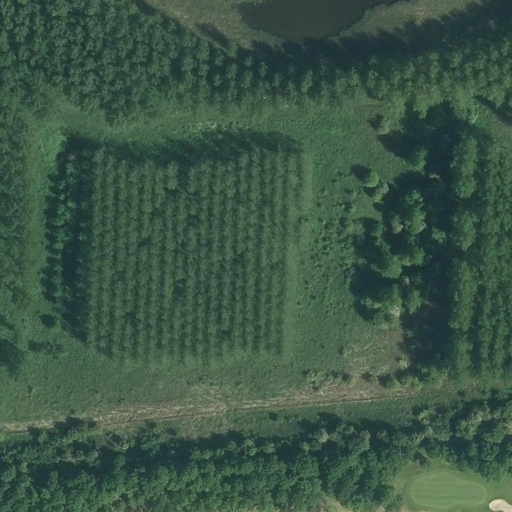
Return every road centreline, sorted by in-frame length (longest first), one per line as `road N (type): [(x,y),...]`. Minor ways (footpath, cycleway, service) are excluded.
road 1 (track): [(511,90),(136,117),(0,90)]
road 2 (track): [(511,434),(0,477)]
